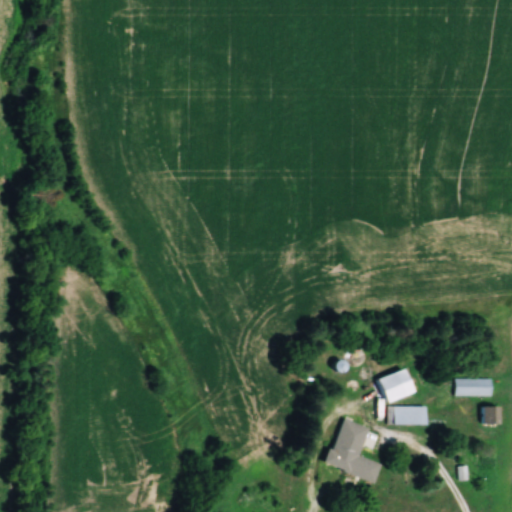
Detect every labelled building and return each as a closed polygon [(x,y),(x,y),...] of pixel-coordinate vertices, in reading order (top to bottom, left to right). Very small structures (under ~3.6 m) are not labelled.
[(365,381),(376,406),(408,392),(398,368),(365,381)] [(449,397),(483,397),(483,380),(449,380),(449,397)] [(382,407),(382,426),(419,426),(419,407),(382,407)] [(473,409),(473,425),(493,425),(493,409),(473,409)] [(362,428),(333,418),(317,466),(368,484),(374,465),(352,457),(362,428)]
